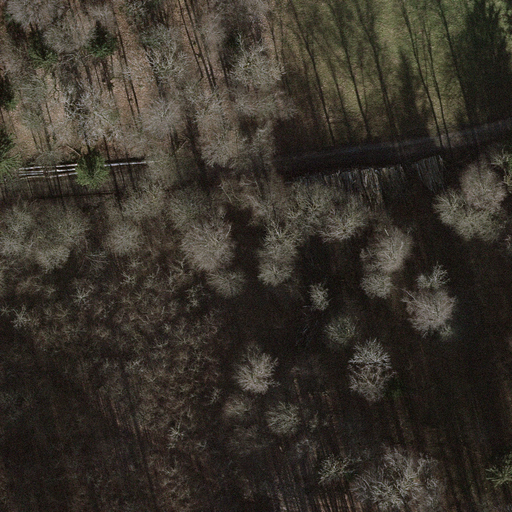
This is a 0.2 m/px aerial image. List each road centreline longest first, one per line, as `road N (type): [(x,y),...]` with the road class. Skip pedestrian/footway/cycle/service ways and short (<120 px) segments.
road 1 (track): [(511,129),(299,162),(0,192)]
road 2 (track): [(0,313),(107,407),(186,458),(276,501),(360,511)]
